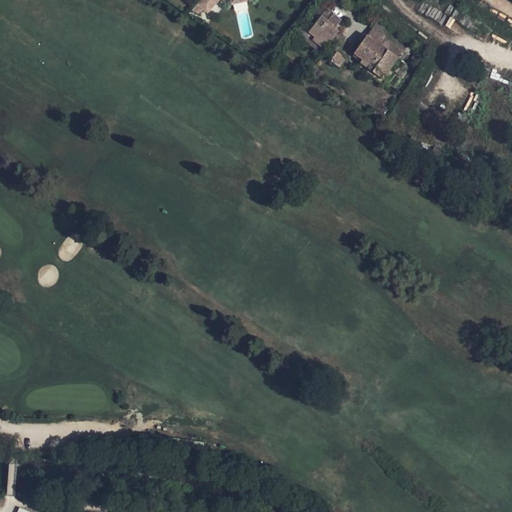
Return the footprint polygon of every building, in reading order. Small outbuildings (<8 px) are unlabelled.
[(206,16),(219,0),(199,0),(194,7),(206,16)] [(341,20),(332,14),(329,19),(323,14),(309,33),(315,38),(313,41),(322,47),(325,44),(328,46),(339,30),(335,28),(341,20)] [(388,39),(403,50),(405,52),(407,50),(411,53),(415,48),(378,21),(368,35),(367,36),(382,46),(388,39)] [(384,77),(403,50),(388,39),(382,46),(367,36),(355,53),(371,64),(369,67),(384,77)] [(344,60),(338,51),(332,60),(340,66),(344,60)] [(183,442),(142,435),(140,446),(181,453),(183,442)] [(79,442),(39,440),(38,445),(38,454),(64,452),(79,450),(79,442)]
